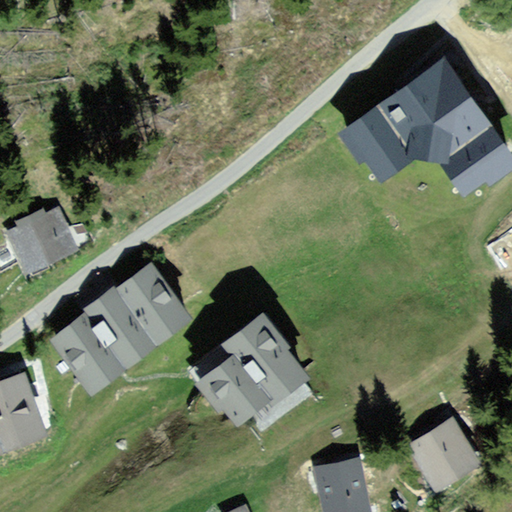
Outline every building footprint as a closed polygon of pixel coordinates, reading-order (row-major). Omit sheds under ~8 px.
[(511,156),(439,52),(332,126),(371,182),(422,146),(457,195),(511,156)] [(17,226),(3,232),(22,272),(76,246),(58,208),(46,213),(43,207),(14,220),(17,226)] [(191,312),(152,262),(51,340),(91,391),(191,312)] [(311,374),(262,312),(222,343),(231,353),(267,399),(272,405),(311,374)] [(267,399),(231,353),(197,380),(234,425),(267,399)] [(0,450),(42,436),(21,374),(0,380),(0,450)] [(452,416),(408,445),(437,491),(482,462),(452,416)] [(371,511),(363,466),(316,475),(322,511),(371,511)]
